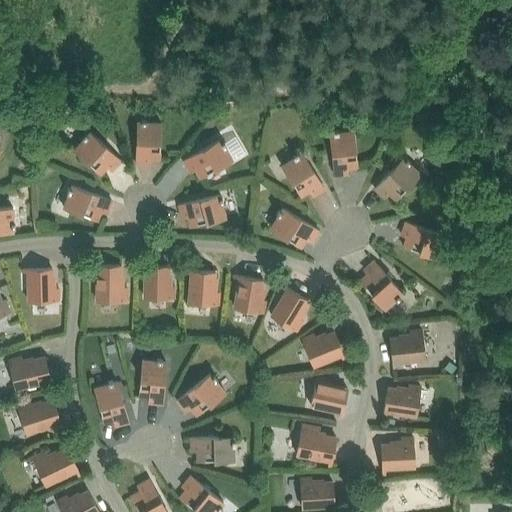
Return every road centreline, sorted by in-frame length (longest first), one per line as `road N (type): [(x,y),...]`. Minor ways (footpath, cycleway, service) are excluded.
road 1 (track): [(148,91),(511,97)]
road 2 (track): [(0,89),(148,91)]
